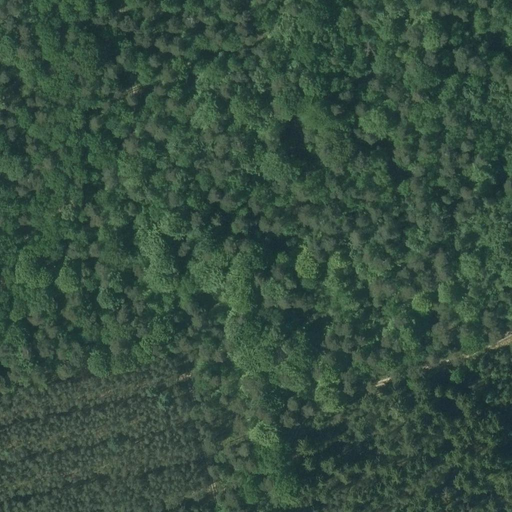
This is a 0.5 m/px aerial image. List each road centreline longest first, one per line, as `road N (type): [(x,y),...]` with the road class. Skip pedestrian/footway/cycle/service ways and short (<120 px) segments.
road 1 (track): [(218,511),(137,158),(132,80),(112,0)]
road 2 (track): [(248,511),(320,402),(453,360),(511,332)]
